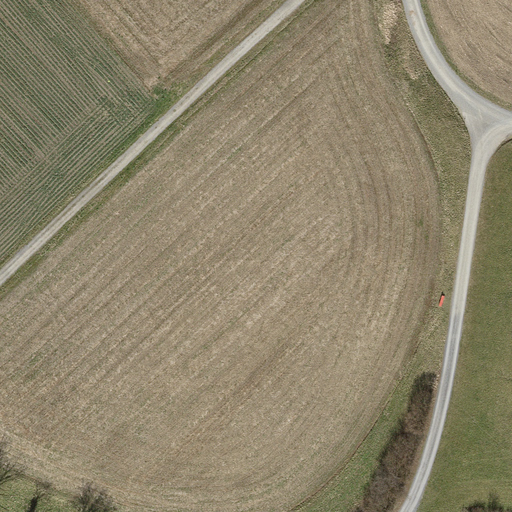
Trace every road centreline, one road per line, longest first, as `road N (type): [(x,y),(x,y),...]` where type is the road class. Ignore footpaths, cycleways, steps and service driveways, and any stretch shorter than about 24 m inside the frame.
road 1 (track): [(299,0),(0,281)]
road 2 (track): [(414,511),(446,411),(486,113)]
road 3 (track): [(486,113),(426,45),(409,0)]
